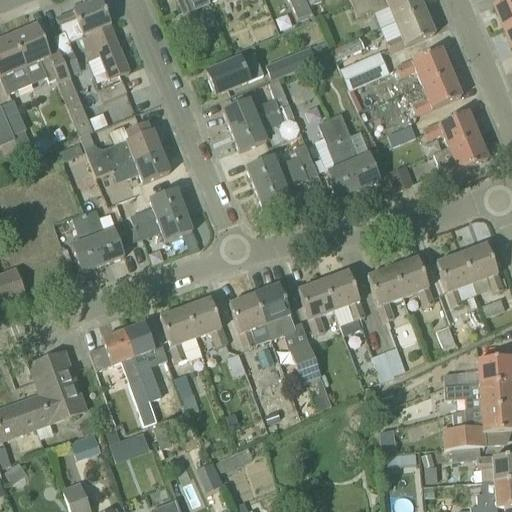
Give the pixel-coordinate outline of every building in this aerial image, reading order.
[(196,17),(194,14),(209,7),(207,2),(206,0),(173,0),(174,2),(175,1),(184,22),(196,17)] [(311,16),(303,0),(287,0),(297,22),(311,16)] [(305,0),(309,8),(320,3),(319,0),(305,0)] [(394,26),(423,14),(417,0),(388,0),(385,1),(384,0),(357,0),(350,3),(357,19),(371,13),(373,18),(388,12),(394,26)] [(511,0),(494,9),(505,33),(511,29),(511,0)] [(99,3),(55,21),(60,32),(76,25),(86,50),(113,40),(108,28),(109,28),(99,3)] [(423,14),(394,26),(400,40),(385,46),(389,56),(433,38),(423,14)] [(31,88),(46,81),(48,85),(54,82),(78,141),(92,135),(69,80),(57,53),(48,57),(36,29),(11,40),(31,88)] [(80,75),(63,34),(52,39),(57,53),(69,80),(80,75)] [(0,85),(5,99),(31,88),(11,40),(0,44),(0,85)] [(113,40),(86,50),(83,51),(88,65),(99,60),(108,83),(128,75),(118,51),(113,40)] [(330,55),(330,56),(334,65),(362,52),(358,42),(330,55)] [(330,56),(330,55),(325,44),(264,69),(270,83),(314,64),(330,56)] [(439,52),(395,71),(399,81),(415,74),(421,88),(449,76),(439,52)] [(215,98),(248,84),(262,79),(258,69),(253,57),(239,63),(239,62),(205,76),(215,98)] [(343,84),(368,72),(364,61),(338,73),(343,84)] [(373,84),(368,72),(343,84),(348,95),(373,84)] [(449,76),(421,88),(426,102),(411,109),(416,119),(460,100),(449,76)] [(252,112),(248,102),(221,114),(230,135),(289,110),(278,83),(268,87),(271,93),(270,93),(274,104),(252,112)] [(102,105),(108,103),(126,96),(121,84),(103,91),(97,93),(102,105)] [(0,108),(0,110),(12,139),(14,143),(22,164),(36,158),(25,133),(13,103),(0,108)] [(12,139),(0,110),(0,148),(14,143),(12,139)] [(261,135),(283,126),(294,121),(289,110),(230,135),(238,156),(265,145),(261,135)] [(466,115),(422,133),(426,143),(441,137),(447,150),(447,151),(476,139),(466,115)] [(358,162),(349,140),(339,118),(328,122),(357,193),(388,181),(377,154),(358,162)] [(316,128),(326,149),(335,171),(325,175),(336,202),(357,193),(328,122),(316,128)] [(410,127),(385,138),(390,150),(415,140),(410,127)] [(160,155),(151,134),(148,135),(146,129),(125,137),(128,143),(125,144),(102,154),(96,153),(95,149),(83,154),(94,181),(111,174),(160,155)] [(476,139),(447,151),(447,150),(432,157),(438,171),(442,181),(486,163),(476,139)] [(295,154),(297,160),(275,169),(271,159),(245,170),(253,191),(312,167),(305,150),(295,154)] [(69,152),(59,155),(63,166),(73,162),(69,152)] [(160,155),(111,174),(116,186),(138,177),(142,187),(168,176),(160,155)] [(285,192),(307,183),(317,178),(312,167),(253,191),(262,213),(289,202),(285,192)] [(386,176),(387,177),(394,196),(412,189),(403,169),(386,176)] [(152,212),(140,216),(134,200),(114,207),(125,236),(137,231),(183,214),(175,193),(148,203),(152,212)] [(183,214),(137,231),(140,243),(160,235),(164,245),(191,235),(183,214)] [(103,237),(95,215),(83,219),(101,268),(123,260),(113,233),(103,237)] [(80,276),(101,268),(83,219),(71,223),(80,246),(70,249),(80,276)] [(137,231),(125,236),(129,247),(140,243),(137,231)] [(486,281),(491,297),(501,293),(485,248),(460,257),(471,287),(486,281)] [(456,292),(471,287),(460,257),(435,267),(451,311),(461,308),(456,292)] [(423,310),(433,307),(416,262),(391,271),(402,301),(417,295),(423,310)] [(387,306),(402,301),(391,271),(366,280),(382,325),(393,321),(387,306)] [(0,305),(24,297),(15,273),(0,278),(0,305)] [(353,324),(364,320),(347,275),(322,285),(333,314),(348,309),(353,324)] [(318,320),(333,314),(322,285),(297,294),(313,339),(324,335),(318,320)] [(293,328),(278,289),(253,298),(264,328),(279,322),(289,351),(307,345),(300,326),(293,328)] [(228,308),(244,352),(254,349),(249,333),(264,328),(253,298),(228,308)] [(199,352),(214,347),(215,351),(225,347),(209,302),(183,312),(194,341),(199,352)] [(483,321),(484,320),(503,313),(499,303),(480,310),(483,321)] [(158,321),(175,366),(185,362),(179,347),(194,341),(183,312),(158,321)] [(152,379),(147,366),(157,362),(153,353),(143,327),(122,335),(140,384),(147,405),(153,420),(163,416),(160,406),(164,405),(154,379),(152,379)] [(455,348),(447,329),(435,334),(442,353),(455,348)] [(136,409),(147,405),(140,384),(122,335),(101,342),(103,350),(88,355),(95,375),(110,369),(120,366),(128,388),(136,409)] [(289,351),(288,351),(300,386),(319,379),(307,345),(289,351)] [(386,356),(395,380),(406,375),(398,352),(386,356)] [(28,369),(39,400),(49,426),(49,427),(84,414),(63,356),(28,369)] [(382,386),(395,381),(395,380),(386,356),(372,361),(382,386)] [(510,361),(476,363),(478,388),(511,385),(510,361)] [(442,378),(443,391),(458,390),(457,377),(442,378)] [(188,417),(199,412),(186,378),(175,382),(188,417)] [(511,409),(511,386),(511,385),(478,388),(458,390),(443,391),(444,403),(459,402),(479,400),(479,412),(511,409)] [(396,408),(391,393),(381,396),(379,397),(384,412),(396,408)] [(24,435),(49,426),(39,400),(14,409),(24,435)] [(0,444),(24,435),(14,409),(0,414),(0,444)] [(442,453),(450,453),(477,451),(483,450),(482,436),(511,434),(511,409),(479,412),(463,413),(465,430),(440,432),(442,453)] [(264,419),(267,427),(279,422),(276,414),(264,419)] [(225,420),(229,433),(239,429),(234,416),(225,420)] [(78,426),(82,439),(94,435),(90,422),(78,426)] [(394,434),(380,437),(381,458),(396,457),(394,434)] [(106,438),(110,449),(120,446),(116,435),(106,438)] [(166,438),(156,442),(160,453),(170,449),(166,438)] [(72,462),(96,454),(91,439),(67,446),(72,462)] [(5,450),(0,451),(0,471),(0,473),(12,469),(5,450)] [(478,461),(477,451),(450,453),(451,465),(476,463),(476,461),(478,461)] [(424,466),(433,463),(432,457),(422,460),(424,466)] [(402,458),(386,460),(386,472),(402,471),(402,458)] [(511,458),(478,461),(476,461),(476,463),(477,472),(480,472),(481,486),(493,485),(511,483),(511,458)] [(193,470),(200,498),(220,493),(212,465),(193,470)] [(19,467),(5,477),(13,488),(27,479),(19,467)] [(57,471),(64,491),(61,492),(67,511),(89,511),(79,485),(76,486),(69,467),(57,471)] [(511,483),(493,485),(481,486),(480,486),(481,497),(475,498),(476,510),(468,511),(495,511),(495,510),(511,508),(511,483)]
